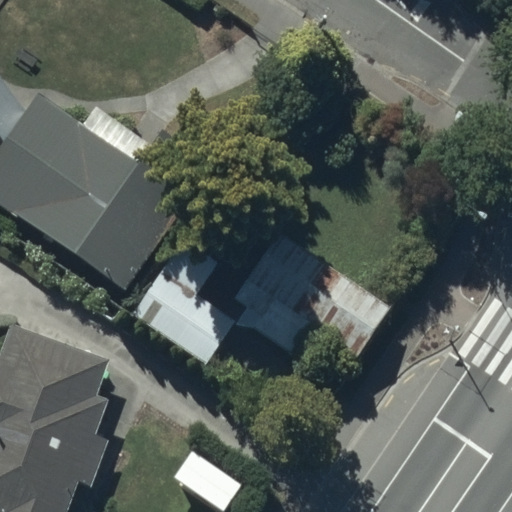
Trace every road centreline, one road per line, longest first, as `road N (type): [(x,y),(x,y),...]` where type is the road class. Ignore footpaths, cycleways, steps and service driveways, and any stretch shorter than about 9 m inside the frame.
road 1 (residential): [(380,0),(511,89)]
road 2 (secondary): [(436,511),(511,397)]
